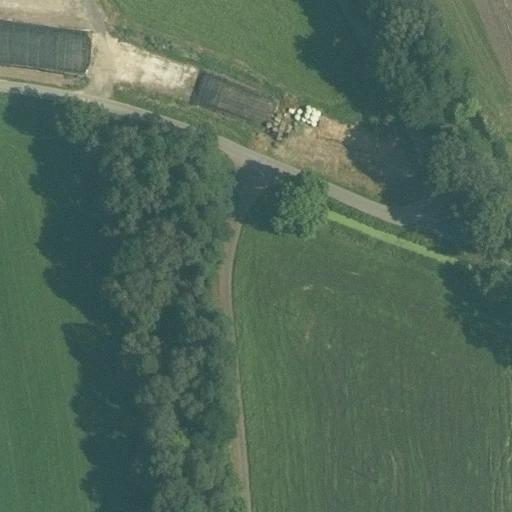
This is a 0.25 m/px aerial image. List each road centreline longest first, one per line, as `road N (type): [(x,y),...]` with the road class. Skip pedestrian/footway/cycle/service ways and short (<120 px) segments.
road 1 (unclassified): [(0,87),(156,119),(441,231)]
road 2 (track): [(345,0),(441,181),(441,231),(511,262)]
